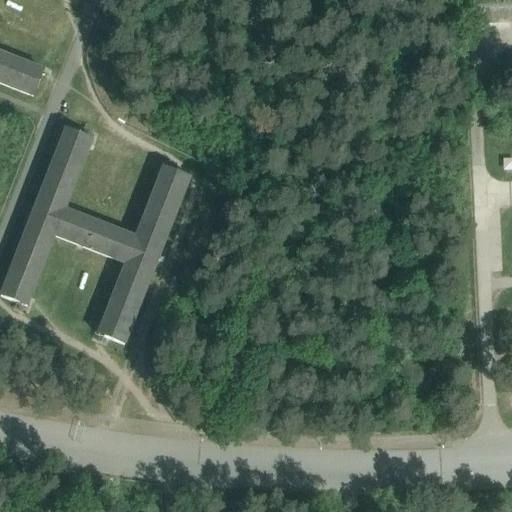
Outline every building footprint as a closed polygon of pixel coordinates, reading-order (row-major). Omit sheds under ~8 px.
[(0,0),(0,84),(32,97),(42,72),(0,55),(0,0)] [(511,0),(463,0),(465,24),(511,21),(511,0)] [(135,240),(63,212),(90,141),(66,131),(39,199),(38,199),(26,229),(27,229),(0,298),(26,307),(53,237),(126,265),(98,336),(123,346),(150,278),(151,278),(162,248),(162,247),(188,179),(163,170),(135,240)] [(0,193),(0,213),(2,215),(9,197),(0,193)] [(187,303),(170,294),(166,303),(183,311),(187,303)]
